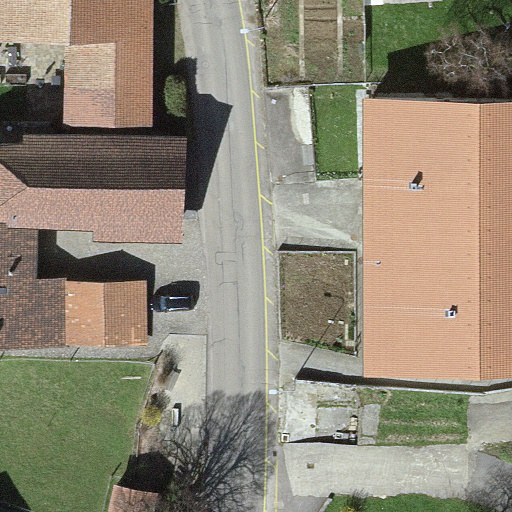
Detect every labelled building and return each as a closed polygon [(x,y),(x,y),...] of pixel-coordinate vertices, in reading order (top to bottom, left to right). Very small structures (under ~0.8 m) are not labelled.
[(140,0),(0,0),(0,44),(57,45),(56,124),(140,125),(140,0)] [(511,104),(362,104),(360,366),(511,367),(511,104)] [(27,284),(27,242),(26,151),(0,151),(0,345),(29,346),(29,345),(138,344),(137,284),(27,284)] [(26,151),(27,242),(178,242),(178,151),(26,151)] [(191,410),(150,411),(152,464),(193,463),(191,410)]
